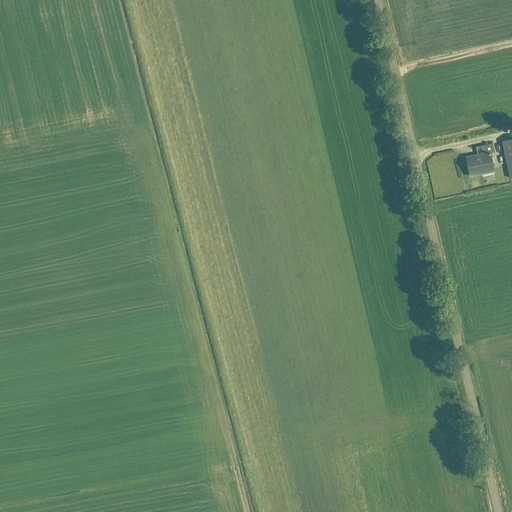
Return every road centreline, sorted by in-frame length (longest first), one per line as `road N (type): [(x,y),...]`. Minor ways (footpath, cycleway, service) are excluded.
road 1 (unclassified): [(492,511),(374,0)]
road 2 (track): [(511,43),(392,69)]
